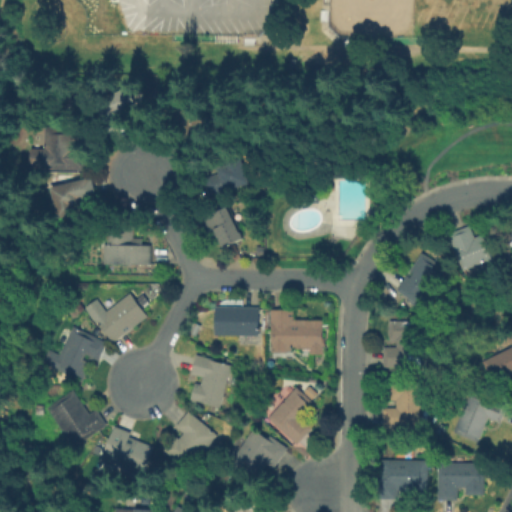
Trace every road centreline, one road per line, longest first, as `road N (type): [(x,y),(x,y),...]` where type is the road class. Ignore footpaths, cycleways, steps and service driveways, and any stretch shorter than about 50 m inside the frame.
road 1 (residential): [(511,190),(426,200),(364,262),(349,324),(350,448)]
road 2 (residential): [(357,279),(196,275)]
road 3 (residential): [(196,275),(135,389)]
road 4 (residential): [(141,163),(196,275)]
